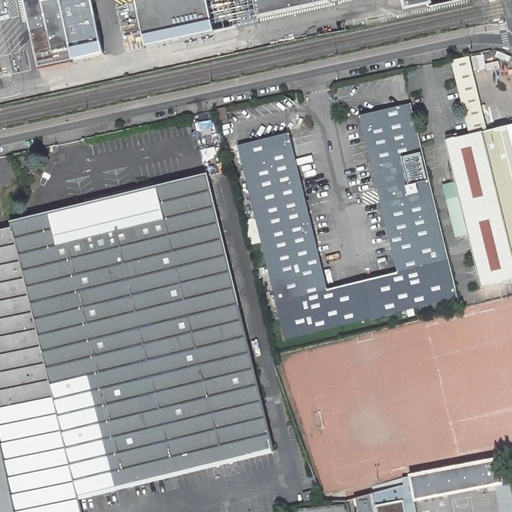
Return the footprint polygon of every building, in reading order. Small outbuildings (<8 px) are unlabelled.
[(239,54),(227,0),(23,0),(39,70),(39,71),(183,39),(184,43),(185,43),(189,64),(239,54)] [(267,0),(272,20),(362,0),(403,0),(405,8),(430,3),(429,0),(267,0)] [(470,135),(483,132),(511,249),(511,124),(488,131),(470,57),(452,61),(470,135)] [(486,64),(488,71),(500,68),(499,61),(486,64)] [(328,290),(290,133),(238,146),(286,340),(448,301),(458,298),(411,103),(360,116),(398,273),(328,290)] [(226,108),(217,110),(220,124),(229,122),(226,108)] [(482,288),(511,280),(511,249),(483,132),(470,135),(446,141),(456,182),(443,185),(456,237),(469,234),(482,288)] [(20,169),(27,167),(23,152),(16,153),(20,169)] [(13,227),(43,353),(239,305),(207,175),(32,218),(12,223),(13,227)] [(0,511),(81,511),(79,499),(43,353),(13,227),(0,230),(0,511)] [(460,307),(458,298),(448,301),(450,309),(460,307)] [(239,305),(43,353),(79,499),(274,451),(239,305)] [(503,484),(499,459),(411,476),(415,500),(503,484)] [(374,511),(371,494),(356,498),(358,511),(374,511)] [(405,511),(403,500),(375,506),(376,511),(405,511)]
